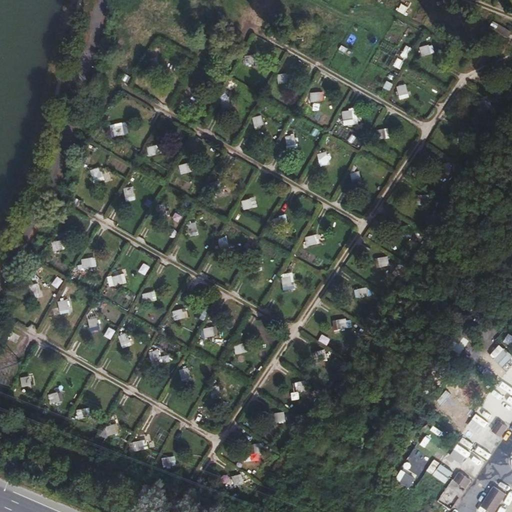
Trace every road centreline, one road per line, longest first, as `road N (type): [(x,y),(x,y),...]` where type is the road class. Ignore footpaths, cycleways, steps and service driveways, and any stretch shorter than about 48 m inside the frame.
road 1 (track): [(221,443),(466,76),(511,56)]
road 2 (residential): [(0,304),(49,191),(105,0)]
road 3 (track): [(366,226),(88,68)]
road 4 (track): [(0,315),(221,443),(203,476)]
road 5 (track): [(293,334),(49,191)]
road 6 (track): [(0,434),(214,511)]
road 7 (track): [(271,40),(429,131)]
